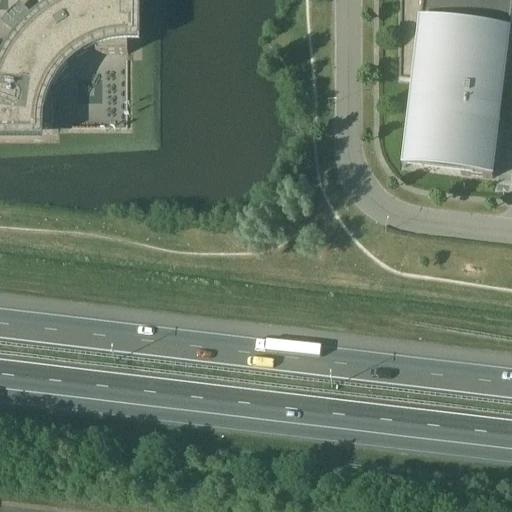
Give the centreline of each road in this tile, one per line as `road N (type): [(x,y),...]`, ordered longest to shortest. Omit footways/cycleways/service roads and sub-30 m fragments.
road 1 (motorway): [(0,374),(511,435)]
road 2 (motorway): [(511,384),(0,324)]
road 3 (unclassified): [(511,231),(414,220),(367,195),(347,145),(347,0)]
